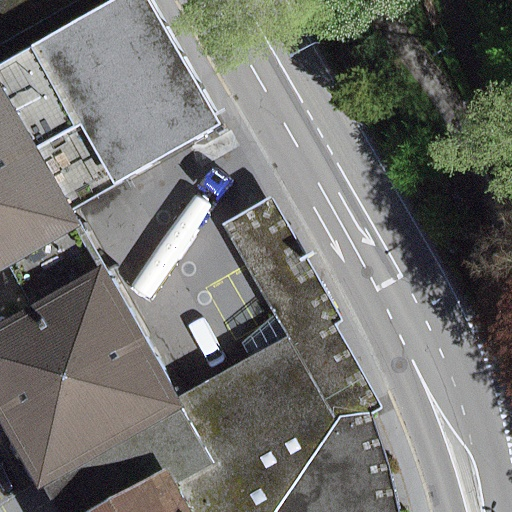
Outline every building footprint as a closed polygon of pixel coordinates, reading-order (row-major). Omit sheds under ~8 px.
[(0,74),(0,75),(75,209),(224,124),(153,0),(129,0),(48,47),(0,74)] [(0,0),(0,33),(5,42),(78,0),(0,0)] [(0,380),(54,476),(184,402),(184,401),(136,316),(86,229),(75,209),(0,75),(0,380)] [(334,318),(343,313),(274,192),(226,219),(294,339),(310,367),(324,359),(365,376),(334,318)] [(279,511),(341,422),(367,415),(380,407),(365,376),(324,359),(310,367),(294,339),(184,401),(184,402),(246,511),(279,511)] [(246,511),(184,402),(54,476),(73,511),(128,511),(182,481),(198,511),(246,511)] [(341,422),(279,511),(394,511),(385,469),(367,415),(341,422)] [(198,511),(182,481),(128,511),(198,511)]
